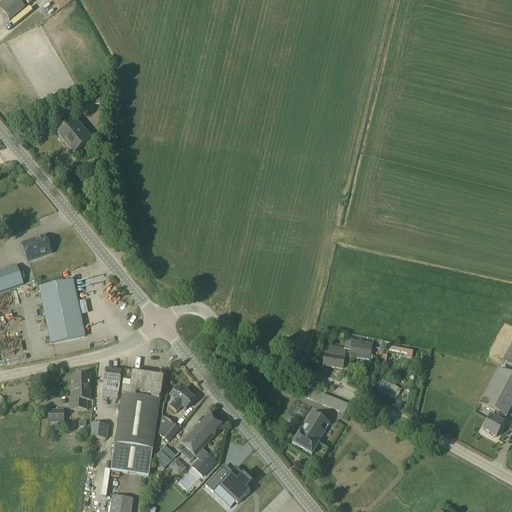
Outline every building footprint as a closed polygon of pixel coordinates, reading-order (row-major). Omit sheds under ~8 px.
[(3,0),(0,3),(0,10),(9,22),(24,9),(16,0),(3,0)] [(107,92),(100,91),(100,96),(94,95),(93,106),(106,107),(107,92)] [(68,147),(74,154),(88,142),(72,122),(59,133),(70,146),(68,147)] [(44,237),(22,245),(28,262),(51,254),(44,237)] [(17,267),(0,272),(0,293),(23,285),(17,267)] [(39,289),(51,344),(85,337),(80,313),(85,312),(83,304),(78,305),(73,281),(39,289)] [(323,366),(342,369),(345,350),(350,351),(349,357),(369,360),(372,344),(345,341),(344,349),(329,346),(328,353),(325,352),(323,366)] [(511,342),(503,359),(511,364),(511,342)] [(490,434),(496,437),(503,424),(501,423),(504,417),(506,418),(511,405),(511,372),(501,367),(499,369),(498,368),(479,403),(495,412),(492,418),(490,417),(483,430),(485,431),(484,432),(489,435),(490,434)] [(102,399),(116,401),(117,393),(120,373),(105,371),(102,391),(103,391),(102,399)] [(110,472),(148,477),(158,409),(162,410),(163,404),(159,403),(162,378),(124,373),(110,472)] [(70,390),(71,411),(86,410),(87,401),(89,401),(88,376),(73,377),(73,390),(70,390)] [(384,382),(379,392),(394,399),(399,390),(384,382)] [(170,409),(176,414),(182,408),(185,410),(194,401),(182,391),(176,387),(168,396),(175,402),(170,409)] [(301,396),(325,406),(328,399),(304,389),(301,396)] [(47,411),(47,424),(63,424),(63,411),(47,411)] [(292,444),(311,455),(318,443),(317,443),(328,424),(311,414),(300,433),(299,432),(292,444)] [(157,435),(168,444),(179,431),(161,415),(157,435)] [(223,427),(209,415),(182,445),(199,460),(192,468),(202,477),(215,463),(201,450),(223,427)] [(88,438),(106,441),(108,427),(90,425),(88,438)] [(97,470),(102,441),(93,440),(88,469),(97,470)] [(176,458),(165,448),(157,457),(167,467),(176,458)] [(247,492),(253,485),(237,470),(230,477),(223,470),(206,488),(214,495),(220,489),(239,507),(250,494),(247,492)] [(131,511),(133,500),(112,498),(109,511),(131,511)]
